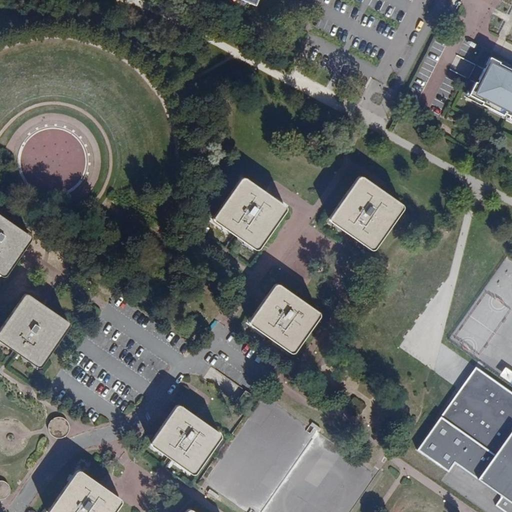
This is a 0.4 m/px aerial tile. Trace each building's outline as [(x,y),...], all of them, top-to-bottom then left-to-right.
[(500,65),(491,60),(487,67),(488,68),(486,71),(485,71),(479,82),(480,82),(478,86),(475,85),(469,97),(482,105),(481,107),(488,111),(489,108),(503,116),(502,118),(507,121),(509,119),(511,120),(511,71),(510,70),(509,72),(499,67),(500,65)] [(503,116),(489,108),(488,111),(502,118),(503,116)] [(56,147),(62,147),(62,149),(67,159),(61,163),(60,176),(48,183),(72,184),(84,177),(85,154),(73,131),(47,130),(11,150),(29,151),(29,162),(32,168),(32,170),(38,180),(39,165),(45,161),(41,155),(56,147)] [(358,177),(357,178),(349,189),(350,190),(352,187),(353,189),(361,178),(364,180),(365,179),(362,177),(359,176),(358,177)] [(243,178),(240,179),(235,186),(238,188),(244,180),(247,182),(249,181),(245,179),(243,178)] [(366,189),(371,183),(365,179),(364,180),(361,178),(353,189),(352,187),(350,190),(349,189),(332,213),(333,214),(331,217),(341,225),(340,226),(347,231),(346,232),(354,238),(355,236),(362,242),(363,240),(373,247),(375,244),(376,245),(394,220),(392,219),(394,217),(393,216),(400,206),(397,203),(398,202),(377,188),(373,194),(366,189)] [(282,207),(279,205),(280,203),(274,199),(270,205),(264,200),(268,194),(249,181),(247,182),(244,180),(238,188),(235,186),(217,213),(218,215),(216,218),(226,225),(225,226),(232,231),(231,233),(238,238),(239,236),(246,241),(247,239),(257,247),(259,244),(261,245),(279,218),(276,216),(282,207)] [(373,194),(377,188),(371,183),(366,189),(373,194)] [(270,205),(274,199),(268,194),(264,200),(270,205)] [(402,208),(402,205),(401,204),(398,202),(397,203),(400,206),(393,216),(394,217),(392,219),(394,220),(402,208)] [(279,218),(285,210),(285,209),(285,206),(280,203),(279,205),(282,207),(276,216),(279,218)] [(215,220),(216,221),(231,233),(232,231),(225,226),(226,225),(216,218),(218,215),(217,213),(215,216),(214,218),(214,219),(215,220)] [(330,221),(331,222),(346,232),(347,231),(340,226),(341,225),(331,217),(333,214),(332,213),(329,218),(330,221)] [(24,235),(25,233),(0,215),(0,269),(4,273),(6,270),(8,271),(20,254),(10,248),(14,242),(20,247),(27,236),(24,235)] [(28,235),(25,233),(24,235),(27,236),(20,247),(23,249),(29,240),(30,239),(30,237),(29,236),(28,235)] [(238,238),(254,249),(255,249),(256,249),(258,249),(261,245),(259,244),(257,247),(247,239),(246,241),(239,236),(238,238)] [(354,238),(369,249),(371,249),(373,249),(374,248),(376,245),(375,244),(373,247),(363,240),(362,242),(355,236),(354,238)] [(10,248),(20,254),(23,249),(14,242),(10,248)] [(275,285),(274,286),(267,294),(271,297),(278,287),(281,289),(282,287),(279,285),(277,284),(276,284),(275,285)] [(278,287),(271,297),(267,294),(267,295),(277,301),(273,307),(263,300),(252,316),(254,318),(251,320),(262,328),(261,329),(268,334),(267,336),(274,341),(275,339),(282,344),(283,342),(293,350),(295,347),(296,348),(311,328),(309,327),(311,325),(309,324),(316,313),(313,311),(314,310),(282,287),(281,289),(278,287)] [(24,295),(23,295),(17,304),(20,306),(27,296),(30,299),(31,297),(28,295),(26,294),(24,295)] [(277,301),(267,295),(263,300),(273,307),(277,301)] [(34,307),(38,301),(31,297),(30,299),(27,296),(20,306),(17,304),(0,328),(0,336),(8,342),(7,344),(14,349),(13,350),(20,355),(22,353),(28,359),(29,357),(40,364),(41,361),(43,362),(60,337),(58,336),(60,334),(58,333),(66,323),(63,321),(64,319),(44,305),(40,311),(34,307)] [(40,311),(44,305),(38,301),(34,307),(40,311)] [(319,316),(319,313),(318,312),(314,310),(313,311),(316,313),(309,324),(311,325),(309,327),(311,328),(318,317),(319,316)] [(250,323),(251,325),(267,336),(268,334),(261,329),(262,328),(251,320),(254,318),(252,316),(250,319),(249,321),(249,322),(250,323)] [(68,324),(68,322),(67,321),(64,319),(63,321),(66,323),(58,333),(60,334),(58,336),(60,337),(68,327),(68,324)] [(0,341),(13,350),(14,349),(7,344),(8,342),(0,336),(0,341)] [(293,352),(294,351),(296,348),(295,347),(293,350),(283,342),(282,344),(275,339),(274,341),(289,352),(291,352),(292,352),(293,352)] [(40,366),(41,365),(43,362),(41,361),(40,364),(29,357),(28,359),(22,353),(20,355),(36,366),(38,367),(39,367),(40,366)] [(498,458),(511,438),(511,393),(476,368),(443,419),(498,458)] [(248,393),(245,391),(237,403),(240,405),(248,393)] [(176,406),(175,407),(169,415),(172,417),(179,407),(182,410),(183,408),(180,406),(177,405),(176,406)] [(217,434),(214,432),(215,431),(183,408),(182,410),(179,407),(172,417),(169,415),(178,422),(174,428),(165,421),(153,438),(155,439),(153,442),(163,449),(162,450),(169,455),(167,457),(175,462),(176,460),(183,465),(184,464),(194,471),(196,468),(198,469),(212,449),(210,448),(212,445),(210,445),(217,434)] [(178,422),(169,415),(165,421),(174,428),(178,422)] [(64,437),(69,430),(67,422),(62,417),(54,418),(48,424),(50,433),(56,438),(64,437)] [(498,458),(443,419),(419,451),(449,471),(455,463),(481,481),(498,458)] [(220,434),(219,433),(215,431),(214,432),(217,434),(210,445),(212,445),(210,448),(212,449),(220,438),(220,436),(220,435),(220,434)] [(151,444),(152,446),(167,457),(169,455),(162,450),(163,449),(153,442),(155,439),(153,438),(151,441),(150,443),(151,444)] [(511,511),(511,438),(498,458),(481,481),(502,497),(498,505),(507,511),(511,511)] [(175,462),(190,473),(192,474),(193,474),(195,473),(196,472),(198,469),(196,468),(194,471),(184,464),(183,465),(176,460),(175,462)] [(77,471),(75,472),(68,483),(69,484),(71,482),(72,483),(79,473),(83,475),(84,473),(81,471),(79,470),(78,470),(77,471)] [(118,500),(115,498),(116,496),(110,492),(106,498),(99,493),(104,487),(84,473),(83,475),(79,473),(72,483),(71,482),(69,484),(68,483),(50,508),(52,509),(50,511),(111,511),(112,511),(111,510),(118,500)] [(106,498),(110,492),(104,487),(99,493),(106,498)] [(120,500),(120,499),(119,498),(116,496),(115,498),(118,500),(111,510),(112,511),(111,511),(113,511),(120,503),(120,502),(120,500)]
